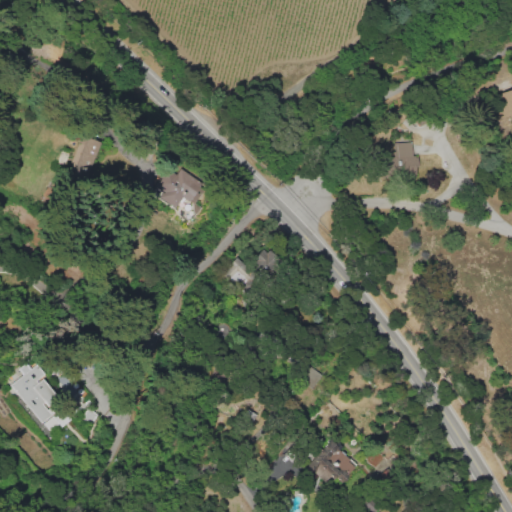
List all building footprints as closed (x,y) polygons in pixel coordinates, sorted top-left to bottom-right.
[(511,113),(511,88),(491,93),(497,117),(511,113)] [(383,118),(391,128),(406,116),(399,106),(383,118)] [(97,141),(82,137),(72,175),(87,179),(97,141)] [(415,156),(410,156),(410,141),(392,142),(392,157),(380,157),(381,177),(416,176),(415,156)] [(158,197),(173,207),(180,197),(192,204),(204,185),(178,168),(174,174),(164,168),(152,186),(161,192),(158,197)] [(255,275),(236,257),(222,271),(241,290),(255,275)] [(8,385),(50,433),(64,420),(55,409),(49,401),(55,396),(39,378),(44,375),(34,364),(28,368),(23,362),(16,368),(21,374),(8,385)] [(320,375),(307,364),(296,377),(309,388),(320,375)] [(355,464),(328,439),(301,468),(323,488),(333,478),(338,483),(355,464)]
